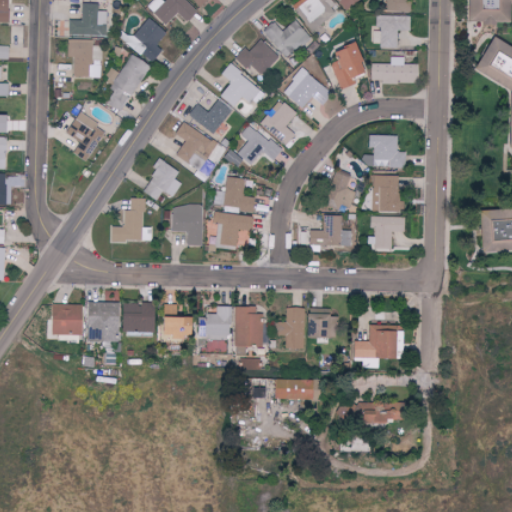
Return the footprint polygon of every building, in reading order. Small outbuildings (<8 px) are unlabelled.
[(153,0),(146,8),(164,25),(176,13),(186,23),(196,12),(183,0),(153,0)] [(193,0),(200,8),(208,0),(193,0)] [(307,0),(294,10),(310,32),(335,14),(325,0),(307,0)] [(335,0),(343,11),(359,0),(335,0)] [(405,12),(405,0),(385,0),(385,11),(405,12)] [(511,0),(464,0),(464,21),(479,22),(479,26),(491,26),(491,22),(506,23),(506,3),(511,3),(511,0)] [(104,36),(104,12),(96,11),(96,4),(80,3),(80,21),(66,21),(66,36),(104,36)] [(409,32),(409,17),(375,16),(375,29),(381,29),(380,49),(396,49),(396,31),(409,32)] [(127,44),(151,64),(161,51),(155,46),(165,34),(148,19),(127,44)] [(281,33),(272,23),(262,32),(286,59),(309,38),(294,21),(281,33)] [(511,147),(511,50),(489,37),(471,71),(510,92),(511,92),(511,105),(506,105),(505,115),(505,117),(504,148),(511,147)] [(278,59),(259,39),(247,52),(244,49),(233,59),(244,70),(249,65),(260,76),(278,59)] [(71,77),(100,78),(100,63),(101,63),(101,47),(91,47),(91,41),(67,40),(66,57),(72,57),(71,77)] [(330,51),(334,63),(330,65),(338,90),(353,85),(351,77),(362,73),(353,44),(330,51)] [(148,64),(130,55),(105,104),(123,113),(148,64)] [(389,65),(369,65),(369,82),(415,83),(416,65),(402,65),(402,58),(389,58),(389,65)] [(261,89),(227,65),(220,76),(229,82),(219,97),(233,107),(239,98),(250,105),(261,89)] [(330,94),(301,69),(281,92),(301,109),(310,98),(320,106),(330,94)] [(195,104),(187,115),(211,135),(230,112),(216,100),(206,113),(195,104)] [(293,134),(285,127),(295,114),(279,101),(259,125),(284,146),(293,134)] [(77,113),(64,133),(78,142),(71,154),(84,162),(105,131),(77,113)] [(174,156),(200,171),(216,143),(180,122),(173,135),(183,140),(174,156)] [(271,161),(280,150),(248,125),(240,135),(247,141),(236,154),(249,165),(260,152),(271,161)] [(395,136),(368,135),(367,148),(373,148),(372,160),(387,161),(387,168),(403,168),(403,152),(395,152),(395,136)] [(177,171),(158,161),(140,193),(155,200),(159,192),(171,198),(179,183),(173,180),(177,171)] [(349,209),(355,192),(345,189),(349,176),(332,170),(320,204),(338,210),(339,205),(349,209)] [(371,211),(398,212),(399,176),(372,175),(371,211)] [(252,209),(253,197),(243,197),(244,178),(225,178),(224,192),(215,191),(215,208),(252,209)] [(109,241),(150,241),(150,228),(142,228),(142,199),(126,199),(126,216),(120,216),(120,228),(109,228),(109,241)] [(184,246),(200,246),(201,206),(170,206),(170,232),(184,232),(184,246)] [(511,208),(475,210),(477,252),(511,250),(511,208)] [(238,230),(249,231),(251,217),(212,212),(209,236),(216,237),(214,248),(235,251),(238,230)] [(350,247),(350,231),(340,230),(341,216),(322,216),(321,231),(306,231),(306,245),(350,247)] [(401,233),(402,218),(369,217),(369,228),(373,229),(373,249),(389,249),(390,232),(401,233)] [(117,303),(84,302),(83,341),(116,342),(117,303)] [(150,333),(150,304),(119,303),(118,332),(150,333)] [(77,336),(78,305),(48,304),(47,335),(77,336)] [(173,317),(173,304),(159,305),(159,317),(155,317),(156,336),(165,335),(166,338),(189,337),(188,317),(173,317)] [(225,340),(226,307),(212,307),(212,316),(194,316),(193,339),(225,340)] [(233,307),(231,355),(243,356),(243,345),(259,345),(260,314),(253,314),(253,307),(233,307)] [(285,323),(273,323),(274,336),(283,336),(283,350),(302,349),(302,308),(284,309),(285,323)] [(304,338),(325,338),(325,329),(337,329),(337,317),(328,317),(328,308),(304,309),(304,338)] [(351,341),(351,358),(361,358),(360,368),(376,369),(377,358),(397,359),(398,327),(367,327),(367,342),(351,341)] [(312,401),(313,381),(274,379),(273,399),(312,401)] [(390,422),(389,403),(333,403),(333,423),(390,422)]
